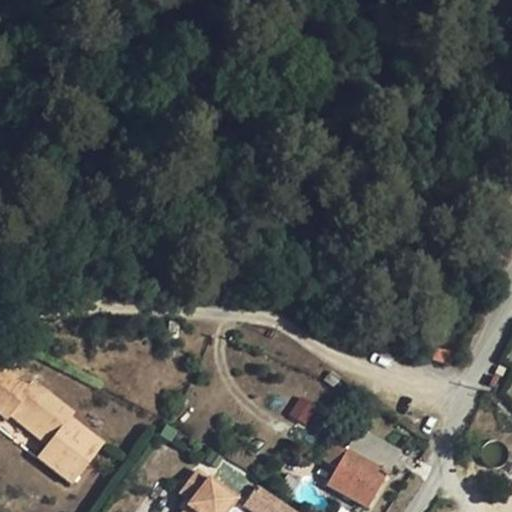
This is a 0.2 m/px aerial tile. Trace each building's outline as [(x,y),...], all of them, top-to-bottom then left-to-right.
[(0,380),(3,383),(10,374),(0,366),(0,380)] [(507,370),(499,367),(496,374),(503,377),(507,370)] [(333,388),(340,380),(332,374),(331,373),(324,382),(333,388)] [(50,442),(45,447),(36,459),(71,486),(102,445),(69,419),(73,415),(33,384),(29,389),(10,374),(3,383),(0,380),(0,417),(6,422),(9,418),(13,413),(50,442)] [(490,386),(495,388),(500,378),(495,376),(490,386)] [(9,418),(45,447),(50,442),(13,413),(9,418)] [(347,453),(337,471),(328,487),(368,509),(400,453),(360,430),(347,453)] [(323,463),(337,471),(347,453),(334,444),(323,463)] [(186,500),(191,504),(185,511),(229,511),(237,502),(197,472),(179,495),(186,500)] [(295,511),(256,489),(237,511),(295,511)] [(179,509),(182,511),(185,511),(191,504),(186,500),(179,509)]
